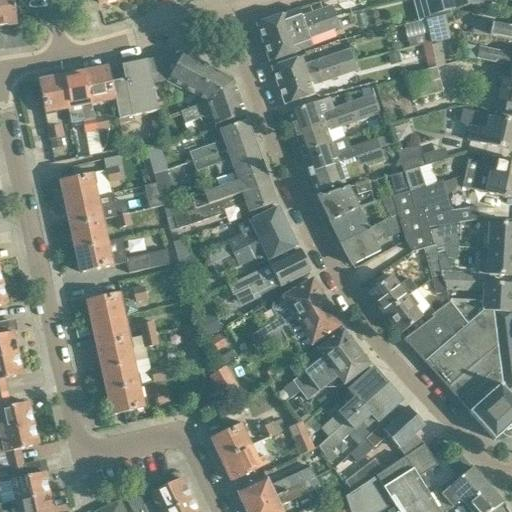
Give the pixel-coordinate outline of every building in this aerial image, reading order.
[(13,0),(0,0),(0,25),(16,24),(13,0)] [(426,0),(430,16),(455,10),(452,0),(426,0)] [(480,8),(477,0),(452,0),(454,5),(455,10),(470,6),(480,8)] [(298,10),(256,24),(262,43),(323,22),(335,17),(332,7),(301,17),(298,10)] [(438,42),(449,39),(444,16),(425,20),(428,33),(430,33),(432,42),(434,49),(439,48),(438,42)] [(323,22),(262,43),(269,62),(288,56),(312,47),(309,38),(339,28),(335,17),(323,22)] [(511,27),(491,23),(474,22),(472,34),(489,36),(511,40),(511,27)] [(409,48),(421,45),(432,42),(430,33),(428,33),(407,39),(409,48)] [(338,66),(354,62),(350,50),(304,66),(301,57),(290,61),(271,68),(278,87),(338,66)] [(511,54),(488,50),(487,56),(463,53),(462,61),(489,62),(511,67),(511,68),(511,67),(511,54)] [(206,103),(233,81),(232,81),(183,53),(147,60),(152,83),(165,81),(181,89),(206,103)] [(158,112),(152,83),(147,60),(121,66),(124,79),(111,82),(115,103),(118,119),(133,117),(158,112)] [(284,106),(303,99),(314,95),(311,86),(341,76),(341,74),(356,68),(354,62),(338,66),(278,87),(284,106)] [(511,67),(511,68),(509,80),(503,79),(499,101),(505,103),(502,115),(511,117),(511,67)] [(413,100),(442,92),(436,68),(407,76),(413,100)] [(115,103),(111,82),(108,69),(85,73),(91,104),(103,101),(104,105),(115,103)] [(92,107),(91,104),(85,73),(61,78),(67,108),(80,106),(81,109),(92,107)] [(55,111),(67,108),(61,78),(38,82),(45,116),(56,114),(55,111)] [(215,126),(245,115),(233,81),(206,103),(180,112),(184,124),(211,115),(215,126)] [(294,134),(376,105),(373,95),(321,113),(317,103),(287,113),(294,134)] [(301,154),(331,143),(326,131),(379,113),(376,105),(294,134),(301,154)] [(511,121),(493,117),(463,111),(460,122),(470,131),(468,141),(511,150),(511,121)] [(106,115),(94,117),(97,132),(108,130),(106,115)] [(85,134),(97,132),(94,117),(82,119),(85,134)] [(192,163),(254,141),(247,121),(228,127),(219,131),(223,141),(189,154),(192,163)] [(50,140),(61,137),(59,126),(47,128),(50,140)] [(377,140),(350,149),(346,138),(331,143),(301,154),(308,174),(380,149),(377,140)] [(261,160),(254,141),(192,163),(196,173),(230,161),(233,170),(234,172),(243,169),(261,162),(261,160)] [(419,168),(425,166),(419,144),(396,151),(400,162),(407,159),(411,170),(419,168)] [(158,148),(140,154),(149,160),(153,175),(166,172),(158,148)] [(315,195),(329,190),(345,184),(341,172),(383,157),(380,149),(308,174),(315,195)] [(511,163),(507,162),(482,156),(481,164),(477,163),(476,167),(467,165),(465,175),(478,178),(480,171),(490,173),(490,175),(511,179),(511,163)] [(425,189),(419,168),(411,170),(407,159),(400,162),(404,173),(410,194),(425,189)] [(269,184),(262,164),(261,162),(243,169),(234,172),(234,174),(237,182),(191,198),(195,209),(269,184)] [(117,169),(105,172),(107,183),(119,181),(117,169)] [(511,199),(511,179),(490,175),(490,173),(480,171),(478,178),(465,175),(462,185),(476,188),(475,191),(500,197),(511,199)] [(404,173),(389,177),(395,197),(397,196),(397,197),(410,194),(404,173)] [(66,205),(96,198),(93,185),(97,184),(94,174),(61,181),(66,205)] [(373,203),(367,183),(348,189),(348,188),(317,199),(329,223),(358,209),(373,203)] [(456,224),(469,222),(477,221),(475,207),(452,211),(442,183),(425,189),(410,194),(414,208),(423,209),(428,229),(456,224)] [(249,213),(276,204),(269,184),(195,209),(195,210),(166,220),(170,232),(223,214),(222,209),(245,201),(249,213)] [(410,194),(397,197),(401,212),(414,208),(410,194)] [(71,227),(104,220),(102,209),(99,210),(96,198),(66,205),(71,227)] [(232,254),(287,227),(278,207),(260,216),(249,222),(254,232),(228,245),(227,243),(207,253),(212,263),(232,254)] [(414,208),(401,212),(413,253),(423,249),(433,247),(428,229),(423,209),(414,208)] [(358,209),(329,223),(340,244),(369,230),(358,209)] [(128,214),(115,217),(118,229),(131,226),(128,214)] [(400,232),(396,217),(369,230),(340,244),(352,266),(380,252),(373,239),(376,238),(384,240),(400,232)] [(76,252),(123,241),(123,239),(106,243),(103,231),(107,230),(104,220),(71,227),(76,252)] [(443,244),(444,247),(467,248),(469,222),(456,224),(428,229),(433,247),(443,244)] [(511,224),(498,224),(488,224),(487,249),(511,250),(511,224)] [(268,261),(297,247),(287,227),(232,254),(212,263),(217,273),(263,251),(268,261)] [(185,239),(174,243),(177,252),(188,248),(185,239)] [(128,274),(148,270),(171,265),(168,249),(128,258),(123,241),(76,252),(81,273),(126,263),(128,274)] [(446,254),(444,247),(443,244),(433,247),(423,249),(432,278),(442,276),(436,257),(446,254)] [(511,276),(511,250),(487,249),(486,275),(511,276)] [(309,272),(303,259),(299,251),(295,252),(277,261),(269,265),(269,266),(250,276),(228,286),(232,295),(254,284),(254,285),(259,296),(279,286),(279,287),(291,281),(309,272)] [(456,290),(457,273),(451,273),(446,254),(436,257),(442,276),(446,290),(456,290)] [(478,274),(458,273),(457,273),(456,290),(477,291),(477,293),(484,293),(483,303),(449,301),(449,303),(453,308),(466,325),(481,311),(504,312),(511,312),(511,285),(484,284),(477,284),(478,274)] [(383,315),(416,291),(408,280),(399,287),(391,276),(367,294),(383,315)] [(446,292),(446,290),(442,276),(432,278),(432,279),(431,279),(436,295),(446,292)] [(277,320),(251,336),(257,345),(265,340),(281,331),(326,304),(319,293),(319,292),(320,290),(316,284),(315,284),(313,283),(312,281),(295,291),(286,296),(271,305),(270,309),(277,320)] [(132,291),(137,312),(148,310),(142,288),(132,291)] [(422,318),(431,311),(416,291),(383,315),(398,335),(422,318)] [(92,324),(123,318),(120,305),(123,304),(121,293),(106,296),(87,301),(92,324)] [(466,325),(453,308),(449,303),(431,317),(433,319),(406,343),(494,441),(501,434),(502,435),(504,436),(506,437),(508,438),(510,438),(511,438),(511,437),(511,412),(471,367),(469,350),(466,325)] [(281,331),(265,340),(270,348),(285,339),(286,341),(292,338),(299,349),(303,349),(323,338),(340,328),(338,325),(339,322),(335,316),(333,316),(326,304),(281,331)] [(511,312),(504,312),(481,311),(466,325),(469,350),(511,344),(511,312)] [(97,347),(131,340),(129,329),(125,330),(123,318),(92,324),(97,347)] [(142,338),(154,336),(151,323),(140,326),(142,338)] [(300,391),(355,348),(342,331),(326,343),(317,351),(323,359),(293,382),(300,391)] [(0,357),(17,354),(12,333),(0,335),(0,357)] [(154,336),(142,338),(144,348),(156,346),(156,345),(166,343),(164,334),(154,336)] [(225,346),(219,336),(206,343),(212,354),(225,346)] [(102,370),(133,363),(130,351),(133,350),(131,340),(97,347),(102,370)] [(511,344),(469,350),(471,367),(511,412),(511,344)] [(365,357),(360,355),(355,348),(300,391),(306,400),(337,377),(343,385),(368,365),(366,362),(365,357)] [(0,392),(6,391),(3,380),(22,376),(17,354),(0,357),(0,392)] [(137,386),(138,386),(141,386),(139,375),(135,376),(133,363),(102,370),(107,392),(137,386)] [(150,372),(152,383),(163,380),(161,369),(150,372)] [(226,370),(209,380),(218,394),(235,383),(226,370)] [(379,375),(375,373),(372,370),(348,392),(355,399),(320,430),(327,438),(327,439),(333,434),(346,422),(386,386),(381,380),(379,375)] [(138,387),(138,386),(137,386),(107,392),(113,416),(146,408),(144,398),(140,398),(138,387)] [(397,394),(392,392),(386,386),(346,422),(333,434),(327,439),(318,448),(325,456),(353,430),(354,431),(363,422),(369,429),(401,401),(398,398),(397,394)] [(169,403),(167,391),(155,394),(158,405),(169,403)] [(0,430),(0,432),(32,425),(28,403),(10,407),(7,395),(0,396),(0,430)] [(417,416),(414,416),(407,408),(391,423),(388,419),(373,433),(349,455),(357,463),(386,436),(398,449),(408,439),(423,426),(421,423),(421,421),(417,416)] [(221,460),(249,447),(244,436),(247,434),(242,424),(211,438),(221,460)] [(275,433),(271,424),(258,430),(262,439),(275,433)] [(300,456),(313,450),(300,424),(288,428),(300,456)] [(9,465),(22,462),(19,450),(37,446),(32,425),(0,432),(5,453),(6,453),(9,465)] [(507,511),(506,509),(502,504),(471,468),(470,469),(458,455),(451,462),(460,479),(442,494),(439,488),(428,495),(418,478),(437,466),(424,444),(407,455),(383,472),(352,493),(347,497),(350,507),(347,508),(348,511),(384,511),(393,506),(397,511),(507,511)] [(232,482),(250,473),(263,467),(258,457),(255,459),(249,447),(221,460),(232,482)] [(352,493),(383,472),(374,459),(344,482),(352,493)] [(9,467),(0,469),(0,503),(0,505),(6,504),(48,495),(43,473),(25,477),(22,466),(10,468),(9,467)] [(297,486),(316,478),(311,468),(292,476),(270,487),(265,477),(236,491),(238,495),(238,499),(241,503),(245,511),(297,486)] [(281,511),(279,506),(313,491),(320,487),(316,478),(297,486),(245,511),(281,511)] [(133,511),(162,511),(190,499),(181,479),(151,493),(154,501),(143,506),(140,498),(129,504),(133,511)] [(8,511),(51,511),(48,495),(6,504),(8,511)] [(196,511),(190,499),(162,511),(196,511)] [(125,511),(120,500),(94,511),(125,511)]
